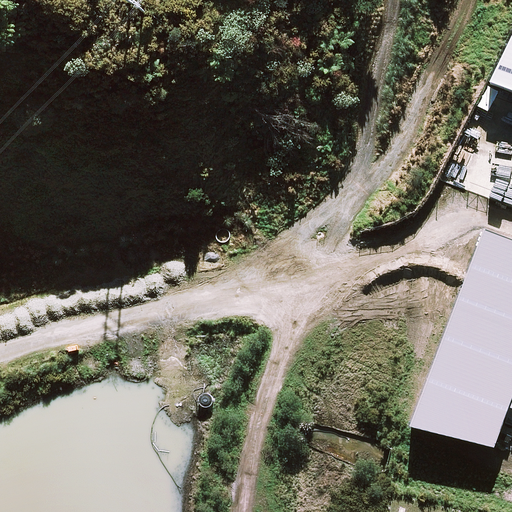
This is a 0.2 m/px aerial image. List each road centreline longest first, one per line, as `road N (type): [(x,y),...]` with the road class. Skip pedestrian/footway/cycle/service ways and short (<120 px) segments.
road 1 (track): [(398,0),(374,87),(369,170),(311,268),(286,289),(112,318),(0,355)]
road 2 (track): [(511,229),(467,219),(286,289),(238,511)]
